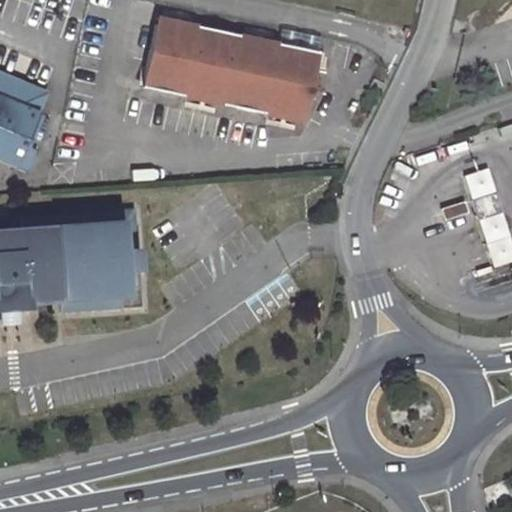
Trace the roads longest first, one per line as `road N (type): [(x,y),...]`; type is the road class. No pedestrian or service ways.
road 1 (secondary): [(348,394),(294,422),(0,490)]
road 2 (secondary): [(24,511),(371,463)]
road 3 (unclassified): [(439,0),(432,35),(355,204),(368,275)]
